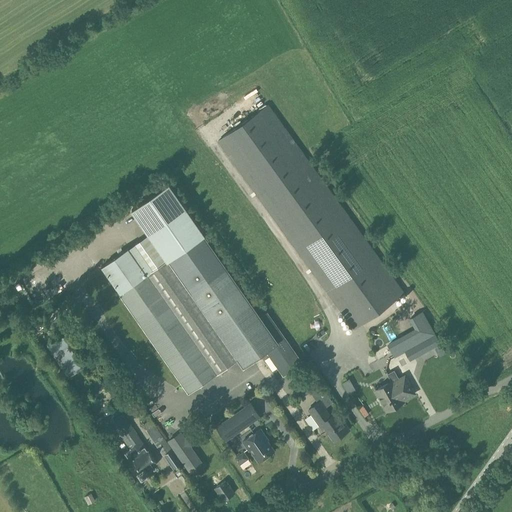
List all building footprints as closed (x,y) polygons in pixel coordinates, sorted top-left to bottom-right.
[(404,293),(269,105),(218,141),(354,329),(404,293)] [(147,275),(129,248),(103,266),(121,292),(120,293),(189,393),(237,359),(243,367),(266,351),(283,376),(302,363),(268,312),(260,317),(204,236),(205,235),(170,184),(133,210),(168,260),(147,275)] [(248,236),(258,228),(251,219),(241,227),(248,236)] [(259,230),(250,238),(257,246),(266,239),(259,230)] [(263,255),(272,249),(268,243),(259,248),(263,255)] [(270,265),(279,259),(275,253),(266,259),(270,265)] [(404,351),(434,334),(422,312),(408,319),(414,329),(398,338),(386,344),(393,357),(404,351)] [(307,353),(323,340),(320,335),(327,329),(314,314),(297,328),(305,337),(299,342),(307,353)] [(354,336),(362,354),(382,344),(373,326),(354,336)] [(409,360),(439,344),(434,334),(404,351),(409,360)] [(395,368),(389,354),(366,362),(371,377),(395,368)] [(402,400),(414,393),(404,376),(392,383),(402,400)] [(332,416),(325,407),(332,402),(316,378),(297,392),(301,398),(310,392),(317,402),(308,408),(322,429),(325,427),(334,440),(349,430),(337,413),(332,416)] [(402,400),(392,383),(391,384),(389,382),(375,390),(387,411),(403,402),(402,400)] [(259,417),(250,404),(216,428),(225,441),(259,417)] [(112,422),(131,448),(135,454),(145,447),(146,446),(123,414),(112,422)] [(164,455),(172,449),(149,417),(142,422),(164,455)] [(260,429),(242,442),(249,451),(252,449),(254,452),(252,454),(258,462),(274,451),(267,441),(268,440),(260,429)] [(180,432),(169,440),(192,473),(203,465),(190,445),(191,445),(186,437),(185,438),(180,432)] [(131,448),(124,453),(131,462),(134,460),(140,469),(138,471),(142,478),(149,473),(147,470),(157,462),(148,449),(147,450),(145,447),(135,454),(131,448)] [(182,464),(172,449),(164,455),(174,470),(182,464)] [(240,465),(249,458),(243,451),(234,458),(240,465)] [(129,478),(133,485),(139,481),(135,475),(129,478)] [(234,493),(226,481),(214,489),(223,501),(234,493)] [(88,504),(95,501),(91,493),(84,496),(88,504)]
